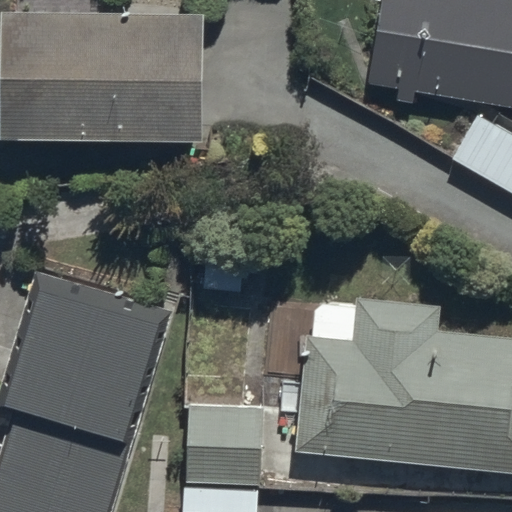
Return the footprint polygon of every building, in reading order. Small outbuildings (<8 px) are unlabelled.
[(511,0),(380,0),(366,88),(511,111),(511,0)] [(13,14),(11,137),(213,142),(216,18),(13,14)] [(450,158),(511,193),(511,134),(475,114),(450,158)] [(244,230),(204,228),(200,289),(240,291),(244,230)] [(0,417),(0,511),(119,511),(180,310),(47,269),(0,417)] [(307,337),(297,453),(511,472),(511,339),(447,333),(450,306),(364,298),(360,341),(307,337)] [(191,511),(264,511),(269,407),(196,404),(191,511)]
